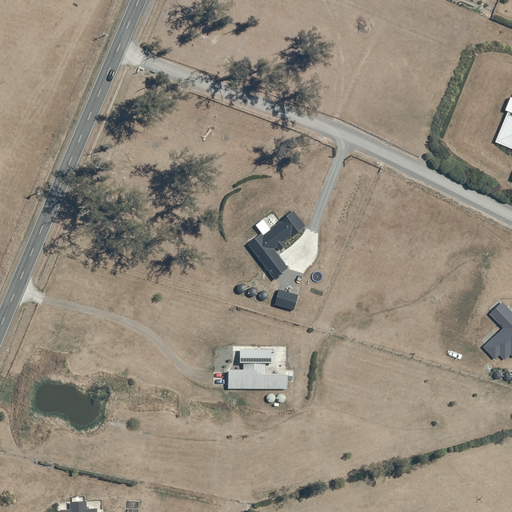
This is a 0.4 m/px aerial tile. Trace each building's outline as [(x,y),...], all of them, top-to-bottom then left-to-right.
[(511,97),(506,110),(508,111),(495,142),(511,148),(511,97)] [(283,242),(304,227),(292,211),(246,245),(273,282),(288,271),(274,251),(277,248),(280,252),(287,247),(283,242)] [(511,311),(502,301),(490,313),(503,328),(496,334),(492,330),(479,342),(495,359),(500,354),(505,360),(511,354),(511,355),(511,311)] [(285,370),(286,347),(233,346),(232,370),(228,370),(228,388),(286,389),(287,376),(293,376),(293,370),(285,370)] [(101,511),(101,500),(57,503),(57,511),(101,511)]
